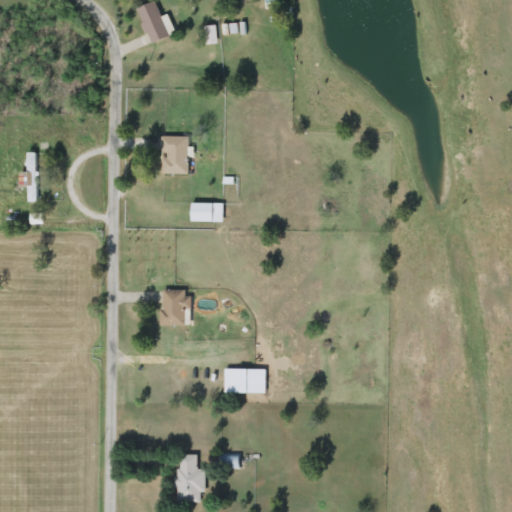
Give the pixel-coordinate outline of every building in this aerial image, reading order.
[(263,0),(277,0),(278,9),(263,9),(263,0)] [(169,37),(151,45),(136,9),(155,2),(169,37)] [(187,174),(162,174),(162,152),(162,136),(187,136),(187,174)] [(20,173),(27,173),(27,153),(37,153),(37,202),(28,202),(28,189),(20,189),(20,173)] [(223,223),(190,223),(190,203),(223,203),(223,223)] [(161,326),(161,291),(189,291),(189,311),(185,311),(185,326),(161,326)] [(247,394),(223,394),(223,369),(247,369),(247,394)] [(200,456),(199,502),(176,502),(177,455),(200,456)] [(238,455),(238,468),(222,468),(222,455),(238,455)]
